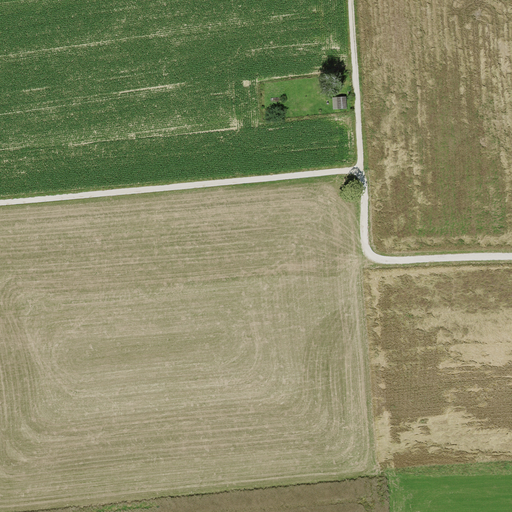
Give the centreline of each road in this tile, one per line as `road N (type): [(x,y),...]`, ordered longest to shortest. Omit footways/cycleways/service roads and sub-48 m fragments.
road 1 (track): [(350,0),(370,255),(511,256)]
road 2 (track): [(0,202),(361,171)]
